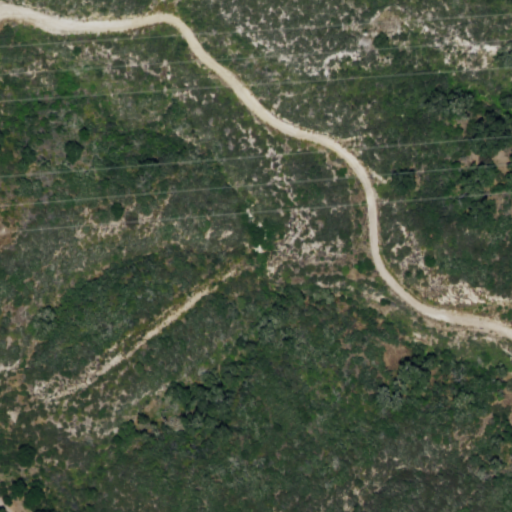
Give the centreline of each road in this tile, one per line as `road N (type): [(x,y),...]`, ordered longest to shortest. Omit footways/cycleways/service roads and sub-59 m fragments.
road 1 (residential): [(170,33),(264,120),(321,146),(348,173),(358,254),(378,283),(432,316),(511,338)]
road 2 (residential): [(0,14),(41,23),(141,16),(170,33)]
